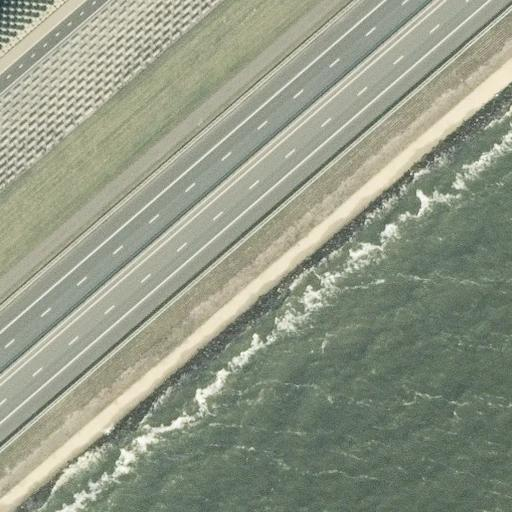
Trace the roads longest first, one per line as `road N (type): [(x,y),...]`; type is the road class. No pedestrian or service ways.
road 1 (motorway): [(0,404),(470,0)]
road 2 (motorway): [(397,0),(0,345)]
